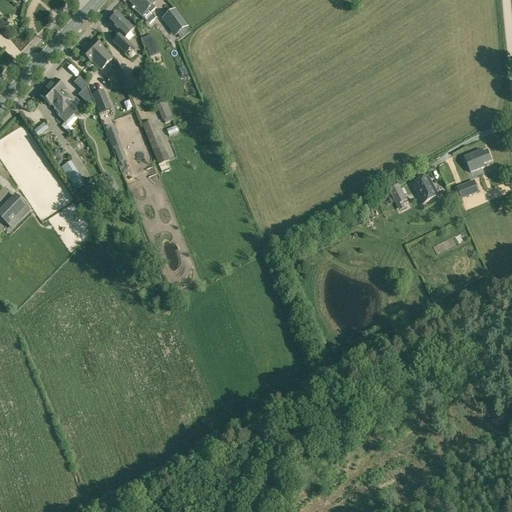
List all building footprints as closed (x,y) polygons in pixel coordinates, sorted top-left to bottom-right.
[(135,8),(133,10),(144,21),(155,10),(152,7),(155,3),(151,0),(131,0),(129,3),(135,8)] [(175,36),(177,35),(186,29),(187,28),(175,11),(163,20),(175,36)] [(109,24),(108,25),(119,36),(112,43),(125,55),(133,47),(124,39),(133,30),(128,26),(129,26),(117,15),(114,19),(111,18),(108,22),(109,24)] [(90,65),(92,62),(95,59),(104,67),(111,60),(107,57),(102,52),(103,51),(93,41),(79,54),(90,65)] [(163,75),(159,66),(154,68),(157,77),(163,75)] [(82,92),(87,88),(86,86),(79,79),(74,84),(82,92)] [(48,88),(47,89),(73,115),(81,106),(75,100),(73,102),(64,94),(66,92),(54,81),(53,83),(51,82),(47,87),(48,88)] [(94,106),(87,88),(82,92),(79,96),(91,109),(94,106)] [(73,115),(47,89),(39,97),(50,107),(51,106),(55,110),(53,111),(59,116),(58,117),(65,124),(73,115)] [(102,92),(91,96),(99,114),(109,110),(102,92)] [(198,100),(191,103),(196,113),(202,110),(198,100)] [(165,103),(157,106),(163,121),(164,121),(165,124),(173,121),(165,103)] [(158,166),(169,162),(164,148),(152,121),(144,125),(142,126),(144,129),(152,153),(158,166)] [(47,129),(43,124),(33,132),(37,137),(47,129)] [(125,161),(120,147),(113,150),(118,163),(125,161)] [(471,173),(484,168),(483,165),(491,162),(487,152),(483,154),(482,151),(465,159),(471,173)] [(61,169),(67,179),(76,174),(70,163),(61,169)] [(98,184),(104,196),(118,188),(112,177),(98,184)] [(423,205),(438,196),(428,177),(413,186),(423,205)] [(463,186),(468,198),(472,196),(479,193),(477,187),(474,181),(467,184),(463,186)] [(398,185),(388,191),(400,212),(405,208),(403,203),(407,201),(398,185)] [(89,187),(78,194),(82,201),(93,194),(89,187)] [(29,211),(13,196),(0,210),(0,218),(11,229),(29,211)]
